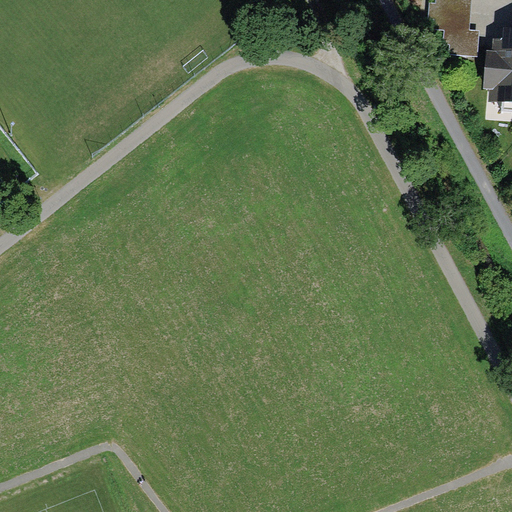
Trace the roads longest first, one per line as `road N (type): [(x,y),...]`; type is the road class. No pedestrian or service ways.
road 1 (track): [(511,392),(355,93),(325,62),(265,55),(218,69),(0,242)]
road 2 (track): [(384,0),(511,242)]
